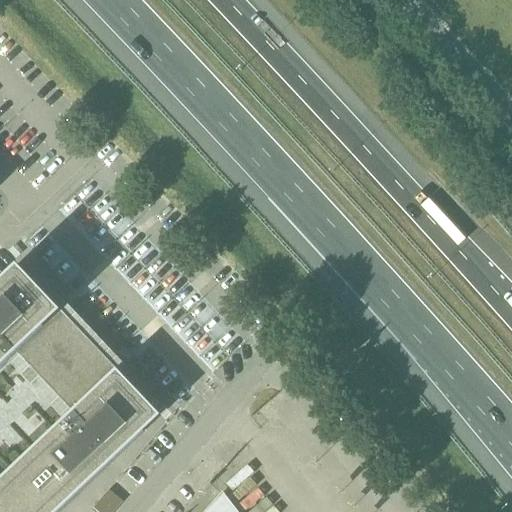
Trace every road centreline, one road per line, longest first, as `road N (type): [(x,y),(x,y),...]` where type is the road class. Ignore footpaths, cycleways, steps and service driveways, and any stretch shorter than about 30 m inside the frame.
road 1 (motorway): [(112,0),(511,435)]
road 2 (motorway): [(511,310),(222,0)]
road 3 (unclassified): [(134,511),(270,351)]
road 4 (unclassified): [(402,0),(511,118)]
